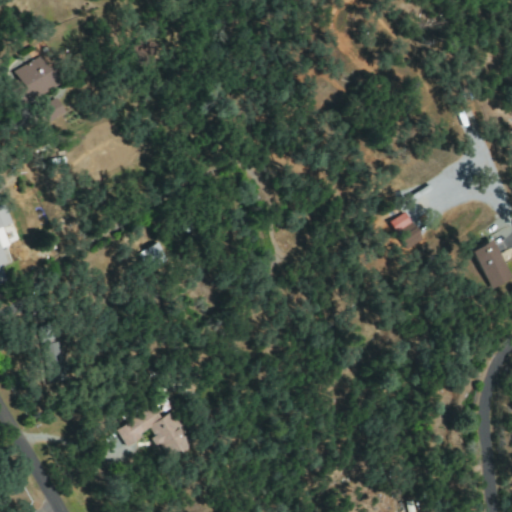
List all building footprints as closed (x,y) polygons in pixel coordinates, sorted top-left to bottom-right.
[(124,63),(144,72),(156,46),(136,37),(124,63)] [(11,70),(15,80),(7,84),(16,105),(54,87),(39,56),(11,70)] [(61,114),(54,98),(33,108),(40,124),(61,114)] [(387,222),(412,258),(427,248),(402,211),(387,222)] [(468,250),(486,290),(508,280),(490,240),(468,250)] [(156,264),(167,257),(157,242),(146,250),(156,264)] [(64,380),(56,331),(38,334),(46,383),(64,380)] [(114,429),(124,445),(150,430),(154,436),(154,437),(167,461),(191,448),(170,412),(158,419),(152,407),(114,429)]
